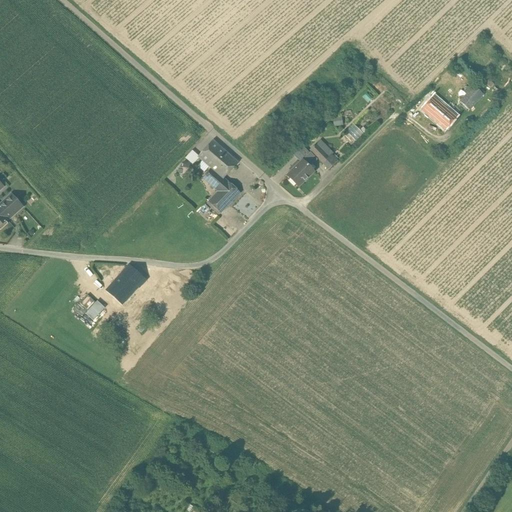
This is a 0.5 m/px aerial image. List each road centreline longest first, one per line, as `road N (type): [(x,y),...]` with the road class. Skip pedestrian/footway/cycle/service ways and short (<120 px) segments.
road 1 (unclassified): [(0,246),(187,268),(215,258),(282,192)]
road 2 (residential): [(62,0),(282,192)]
road 3 (residential): [(282,192),(511,370)]
